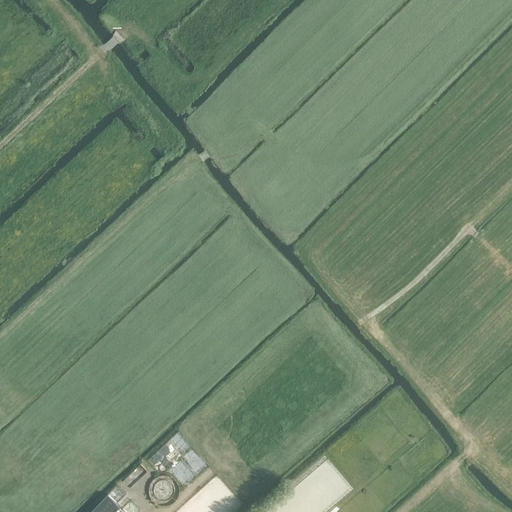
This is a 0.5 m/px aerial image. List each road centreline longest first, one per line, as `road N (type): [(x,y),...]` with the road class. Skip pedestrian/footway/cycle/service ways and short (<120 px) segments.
road 1 (track): [(511,270),(468,229),(367,317),(472,448),(400,511)]
road 2 (track): [(102,51),(0,146)]
